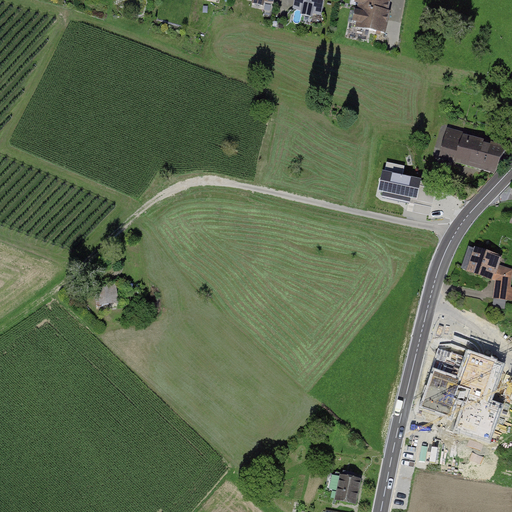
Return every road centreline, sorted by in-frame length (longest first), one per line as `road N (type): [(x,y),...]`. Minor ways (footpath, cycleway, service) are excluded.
road 1 (track): [(456,232),(215,182),(176,187),(53,291)]
road 2 (tertiary): [(381,511),(447,250),(511,169)]
